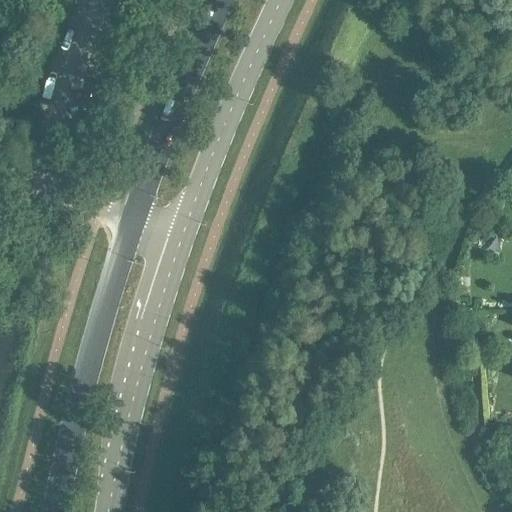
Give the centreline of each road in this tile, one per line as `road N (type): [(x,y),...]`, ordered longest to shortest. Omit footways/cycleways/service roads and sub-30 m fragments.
road 1 (secondary): [(132,223),(55,511)]
road 2 (secondary): [(108,511),(181,239)]
road 3 (secondary): [(181,239),(284,0)]
road 4 (secondary): [(221,0),(132,223)]
road 5 (unclassified): [(17,170),(54,195),(132,223)]
